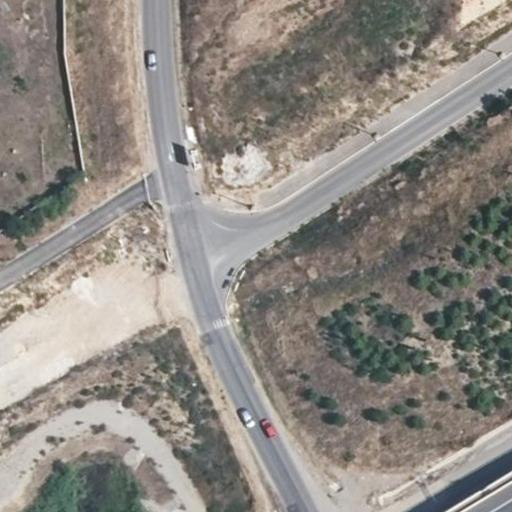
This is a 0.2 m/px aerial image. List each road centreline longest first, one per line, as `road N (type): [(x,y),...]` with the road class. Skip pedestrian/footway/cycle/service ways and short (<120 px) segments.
road 1 (tertiary): [(511,63),(196,265)]
road 2 (residential): [(309,511),(216,328),(196,265)]
road 3 (unclassified): [(0,279),(171,178)]
road 4 (tertiary): [(171,178),(155,0)]
